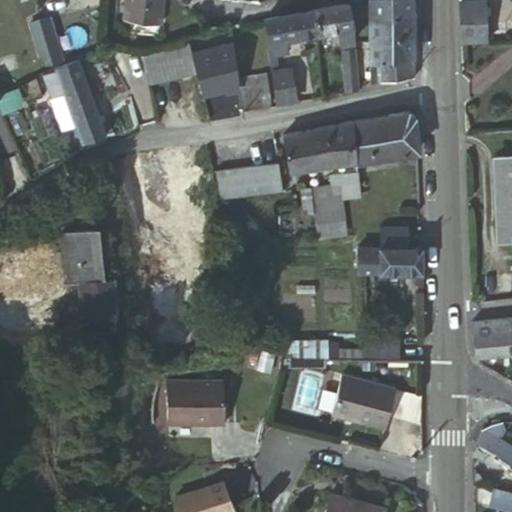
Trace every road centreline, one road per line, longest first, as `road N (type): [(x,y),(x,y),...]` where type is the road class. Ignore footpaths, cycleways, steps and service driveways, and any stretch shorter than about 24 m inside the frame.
road 1 (residential): [(0,217),(59,174),(138,143),(439,90)]
road 2 (tertiary): [(439,90),(446,309)]
road 3 (tertiary): [(446,386),(444,511)]
